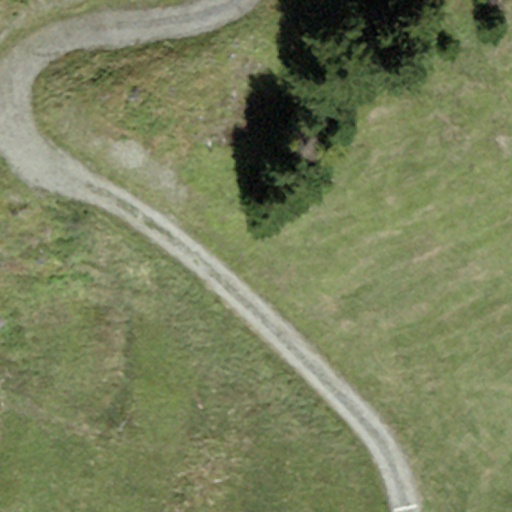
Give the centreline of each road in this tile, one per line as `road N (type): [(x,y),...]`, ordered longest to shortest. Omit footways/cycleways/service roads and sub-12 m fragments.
road 1 (track): [(385,511),(389,462),(294,350),(135,225),(31,174),(0,112)]
road 2 (track): [(0,92),(22,48),(237,0)]
